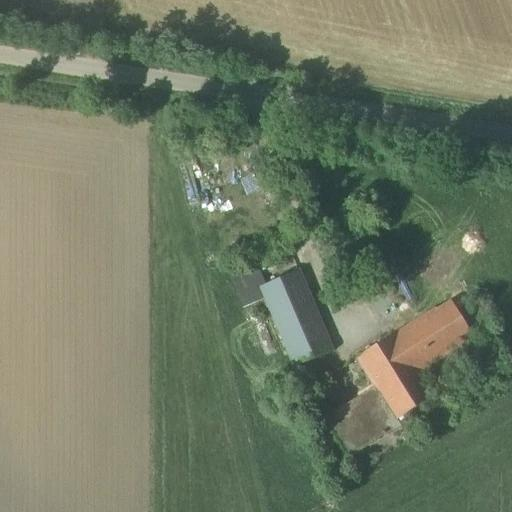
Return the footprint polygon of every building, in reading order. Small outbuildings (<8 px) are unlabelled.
[(303,271),(266,286),(299,365),(336,350),(303,271)] [(413,361),(421,372),(475,340),(451,304),(358,360),(375,386),(413,361)] [(413,361),(375,386),(377,389),(399,422),(436,398),(421,372),(413,361)] [(450,368),(433,378),(439,388),(456,378),(450,368)] [(399,422),(377,389),(326,421),(349,459),(401,427),(399,422)]
